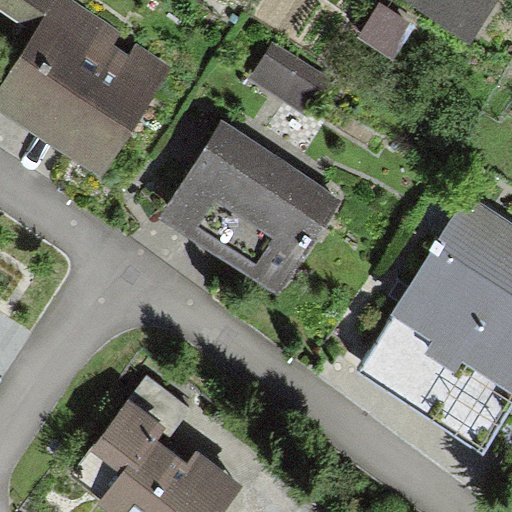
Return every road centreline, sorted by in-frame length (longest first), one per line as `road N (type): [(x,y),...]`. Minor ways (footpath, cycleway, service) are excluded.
road 1 (residential): [(122,264),(477,511)]
road 2 (residential): [(0,446),(122,264)]
road 3 (residential): [(0,183),(122,264)]
